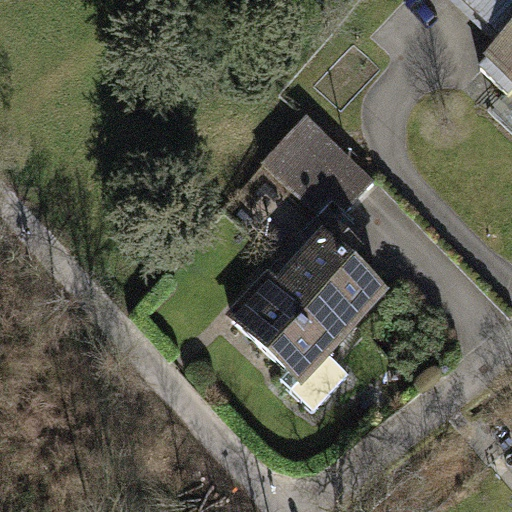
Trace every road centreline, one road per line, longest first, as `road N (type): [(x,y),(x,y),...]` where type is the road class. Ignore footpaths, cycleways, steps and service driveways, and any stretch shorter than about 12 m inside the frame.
road 1 (track): [(270,511),(0,204)]
road 2 (residential): [(295,511),(511,338)]
